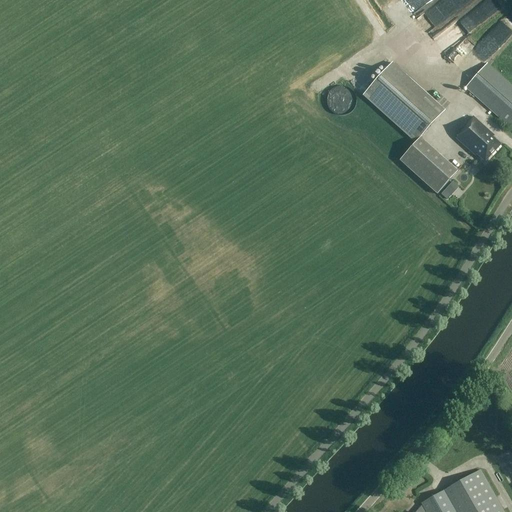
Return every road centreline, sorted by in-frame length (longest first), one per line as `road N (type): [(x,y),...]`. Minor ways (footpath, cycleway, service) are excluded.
road 1 (unclassified): [(274,511),(408,358),(511,202)]
road 2 (unclassified): [(357,511),(450,411),(511,325)]
